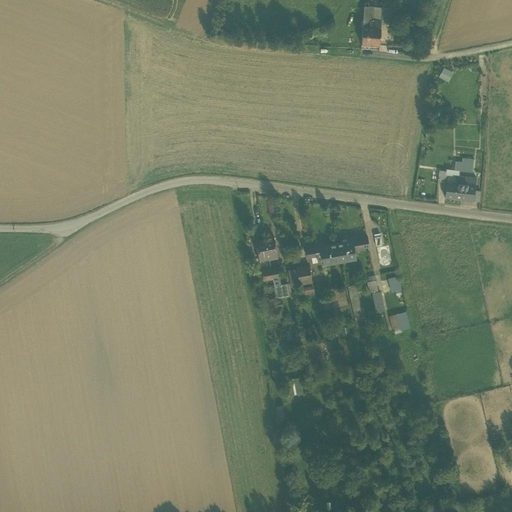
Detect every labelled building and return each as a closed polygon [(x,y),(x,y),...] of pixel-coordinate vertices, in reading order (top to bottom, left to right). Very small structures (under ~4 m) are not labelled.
[(372,20),(373,7),(367,7),(368,3),(365,3),(365,7),(363,6),(362,27),(380,28),(380,25),(381,21),(372,20)] [(372,20),(381,21),(381,8),(373,7),(372,20)] [(380,28),(362,27),(361,44),(379,46),(380,28)] [(448,82),(453,72),(443,67),(438,76),(448,82)] [(459,171),(472,172),(473,160),(462,158),(461,162),(455,161),(454,170),(459,171)] [(452,175),(458,176),(459,171),(454,170),(446,169),(445,171),(444,182),(446,183),(447,177),(452,177),(452,175)] [(437,182),(444,182),(445,171),(439,171),(437,182)] [(445,198),(473,201),(474,191),(475,180),(476,178),(460,176),(460,178),(458,178),(458,176),(452,175),(452,177),(447,177),(446,183),(445,198)] [(274,203),(267,205),(270,219),(277,217),(274,203)] [(373,234),(375,246),(381,245),(379,233),(373,234)] [(352,242),(353,245),(357,245),(357,247),(358,247),(368,245),(366,236),(347,239),(347,243),(352,242)] [(274,238),(264,239),(268,259),(278,257),(274,238)] [(258,261),(268,259),(264,239),(254,241),(258,261)] [(355,258),(354,253),(353,245),(352,242),(347,243),(336,244),(339,261),(355,258)] [(324,264),(339,261),(336,244),(325,246),(324,244),(306,248),(307,255),(310,255),(317,253),(318,261),(323,260),(324,264)] [(317,253),(310,255),(312,264),(319,263),(318,261),(317,253)] [(297,268),(300,284),(313,281),(309,265),(297,268)] [(280,266),(270,268),(272,279),(279,277),(282,277),(280,266)] [(262,281),(272,279),(270,268),(260,270),(262,281)] [(290,286),(300,284),(297,268),(287,271),(290,286)] [(367,283),(369,292),(372,292),(377,291),(374,276),(368,277),(369,282),(367,283)] [(388,278),(391,292),(400,290),(397,276),(388,278)] [(272,279),(276,300),(290,297),(287,284),(281,285),(279,277),(272,279)] [(313,286),(304,288),(305,295),(314,293),(313,286)] [(347,287),(356,327),(364,325),(361,309),(360,309),(355,286),(347,287)] [(373,294),(377,312),(384,310),(380,292),(378,293),(373,294)] [(265,297),(268,313),(277,312),(274,296),(265,297)] [(328,301),(322,302),(324,311),(330,310),(328,301)] [(400,327),(400,330),(409,328),(405,313),(397,315),(400,327)] [(400,327),(397,315),(389,316),(392,329),(400,327)] [(345,358),(348,379),(360,377),(354,332),(346,334),(348,343),(343,344),(344,350),(345,358)] [(329,342),(311,343),(312,355),(321,354),(321,356),(327,356),(327,350),(329,350),(329,342)] [(345,358),(344,350),(332,351),(333,359),(345,358)] [(284,380),(287,395),(303,392),(300,377),(284,380)] [(282,405),(275,406),(277,420),(285,419),(282,405)]
